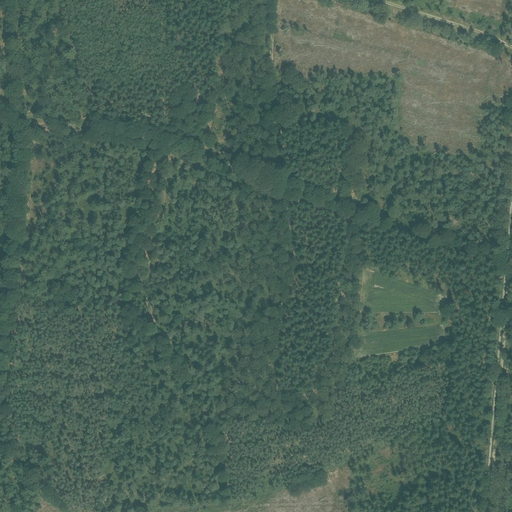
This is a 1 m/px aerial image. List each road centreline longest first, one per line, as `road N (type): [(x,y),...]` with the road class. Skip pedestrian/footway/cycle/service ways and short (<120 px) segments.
road 1 (track): [(511,265),(167,141),(0,114)]
road 2 (track): [(0,431),(17,117)]
road 3 (track): [(486,511),(511,235)]
road 4 (track): [(511,47),(377,0)]
